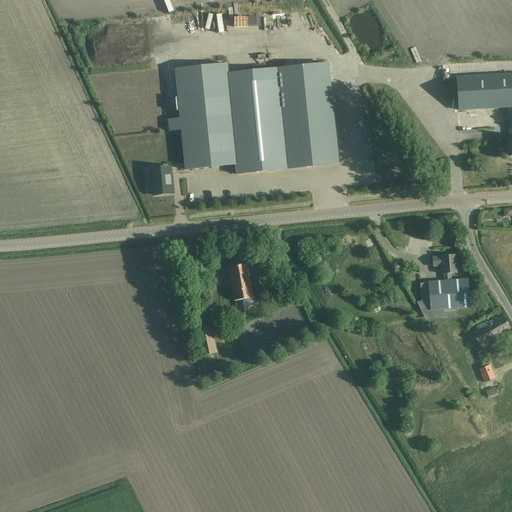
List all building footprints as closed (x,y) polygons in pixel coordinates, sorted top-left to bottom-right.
[(254,17),(255,30),(280,30),(280,16),(254,17)] [(127,56),(125,62),(141,66),(143,61),(127,56)] [(237,175),(339,164),(329,64),(229,74),(228,64),(176,70),(181,119),(169,120),(170,132),(182,130),(186,170),(236,165),(237,175)] [(511,75),(504,76),(457,78),(459,111),(508,108),(510,138),(507,139),(508,157),(511,157),(511,75)] [(174,194),(173,183),(171,183),(170,168),(152,170),(153,179),(147,180),(148,190),(154,190),(155,196),(174,194)] [(457,273),(456,256),(433,258),(433,267),(441,266),(442,274),(444,274),(444,282),(428,283),(431,311),(471,308),(468,280),(452,281),(451,274),(457,273)] [(254,298),(248,264),(229,268),(235,302),(254,298)] [(504,317),(497,321),(496,319),(488,324),(489,325),(474,334),(482,349),(489,345),(487,342),(511,329),(504,317)] [(196,330),(202,357),(217,354),(211,327),(196,330)] [(467,339),(458,341),(461,354),(469,352),(467,339)] [(490,366),(480,370),(485,383),(495,378),(490,366)]
